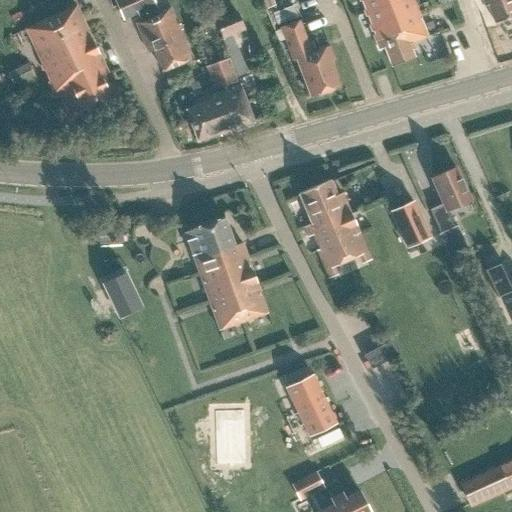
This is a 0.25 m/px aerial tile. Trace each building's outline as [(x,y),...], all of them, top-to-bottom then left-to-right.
[(158,13),(152,0),(114,0),(124,20),(137,14),(140,21),(135,23),(148,53),(154,50),(163,71),(192,58),(180,31),(181,30),(179,25),(177,26),(170,8),(158,13)] [(274,6),(272,0),(262,0),(266,9),(274,6)] [(408,44),(427,37),(411,0),(359,0),(379,49),(384,47),(391,65),(391,66),(414,57),(408,44)] [(511,0),(482,0),(485,6),(488,5),(495,24),(511,17),(511,0)] [(104,75),(108,73),(85,25),(84,25),(82,21),(84,21),(76,5),(26,29),(31,40),(34,39),(38,46),(35,48),(42,63),(40,64),(43,70),(45,70),(50,80),(48,81),(54,92),(58,90),(70,117),(114,97),(104,75)] [(297,17),(292,5),(272,13),(276,25),(297,17)] [(243,29),(235,13),(215,22),(222,38),(221,39),(238,77),(247,72),(231,35),(243,29)] [(298,20),(279,28),(292,61),(296,60),(310,97),(340,86),(331,62),(334,60),(329,46),(311,53),(298,20)] [(237,81),(229,58),(206,67),(211,80),(207,81),(211,91),(237,81)] [(28,64),(7,74),(16,91),(36,82),(28,64)] [(1,75),(0,75),(0,92),(1,94),(9,90),(1,75)] [(197,84),(189,86),(193,97),(201,94),(197,84)] [(220,135),(253,123),(239,85),(194,101),(196,107),(186,110),(198,142),(219,134),(220,135)] [(429,210),(440,232),(454,226),(447,210),(470,200),(455,167),(431,178),(443,203),(429,210)] [(330,180),(298,193),(311,223),(303,227),(305,231),(308,237),(313,235),(319,249),(317,250),(329,277),(333,275),(337,274),(333,266),(359,255),(362,263),(367,261),(371,259),(342,193),(336,195),(330,180)] [(430,237),(415,203),(412,204),(391,214),(406,248),(430,237)] [(225,220),(193,232),(185,235),(189,245),(198,271),(199,274),(201,278),(208,300),(209,302),(211,306),(212,309),(219,331),(241,323),(243,322),(245,321),(267,314),(259,293),(258,289),(249,264),(248,260),(246,256),(242,243),(234,246),(225,220)] [(439,234),(452,261),(470,253),(457,226),(439,234)] [(502,262),(484,270),(497,298),(511,290),(511,310),(509,311),(511,317),(511,281),(511,282),(502,262)] [(107,291),(123,325),(144,315),(128,281),(107,291)] [(391,341),(384,345),(390,357),(398,354),(391,341)] [(337,427),(315,378),(288,390),(310,439),(337,427)] [(275,384),(246,398),(257,420),(285,406),(275,384)] [(243,410),(215,411),(216,464),(245,464),(243,410)] [(471,509),(511,490),(511,463),(461,487),(471,509)] [(316,472),(291,485),(299,500),(324,488),(316,472)] [(369,511),(359,491),(345,498),(342,493),(330,499),(333,504),(317,511),(369,511)]
